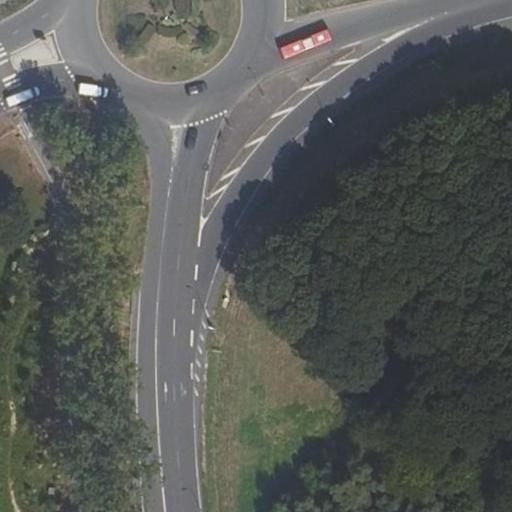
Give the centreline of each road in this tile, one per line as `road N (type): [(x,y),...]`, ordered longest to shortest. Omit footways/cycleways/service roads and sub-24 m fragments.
road 1 (motorway): [(165,472),(207,310),(258,177),(352,96),(488,0)]
road 2 (secondary): [(165,472),(172,208)]
road 3 (motorway): [(250,43),(478,0)]
road 4 (secondary): [(172,208),(211,87)]
road 5 (secondary): [(0,96),(125,85)]
